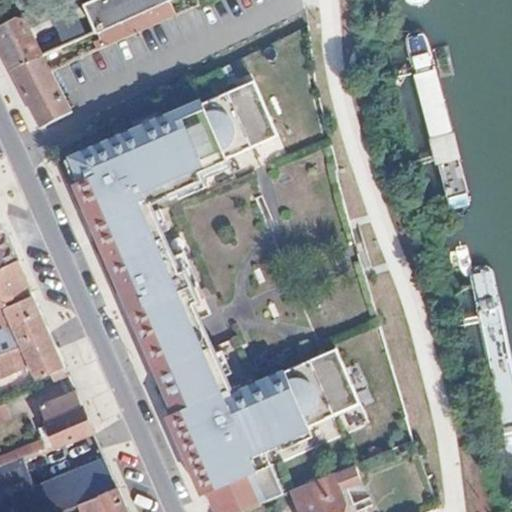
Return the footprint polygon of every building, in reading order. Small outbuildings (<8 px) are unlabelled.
[(94,0),(86,3),(98,29),(132,12),(159,0),(94,0)] [(103,47),(173,16),(165,0),(160,0),(132,12),(98,29),(94,30),(103,47)] [(46,53),(25,13),(0,25),(0,40),(14,68),(46,53)] [(74,111),(54,70),(46,53),(14,68),(15,68),(44,126),(74,111)] [(152,202),(205,178),(202,171),(230,159),(228,155),(281,131),(259,79),(164,119),(163,117),(74,156),(83,177),(75,181),(171,399),(177,396),(182,410),(170,415),(211,511),(241,511),(279,497),(258,447),(270,442),(272,449),(273,450),(285,445),(283,441),(313,429),(311,423),(363,402),(339,347),(234,391),(152,202)] [(0,272),(19,263),(6,234),(0,237),(0,272)] [(32,291),(19,263),(0,272),(0,308),(13,303),(11,299),(32,291)] [(66,368),(44,316),(32,291),(11,299),(13,303),(0,308),(0,379),(33,365),(40,380),(66,368)] [(94,432),(77,393),(42,408),(58,445),(94,432)] [(0,467),(21,459),(42,452),(39,442),(0,456),(0,467)] [(0,500),(32,488),(21,459),(0,467),(0,500)] [(129,511),(107,460),(32,488),(0,500),(0,511),(63,511),(83,505),(85,511),(129,511)] [(357,463),(296,489),(305,511),(351,511),(342,490),(365,480),(357,463)]
